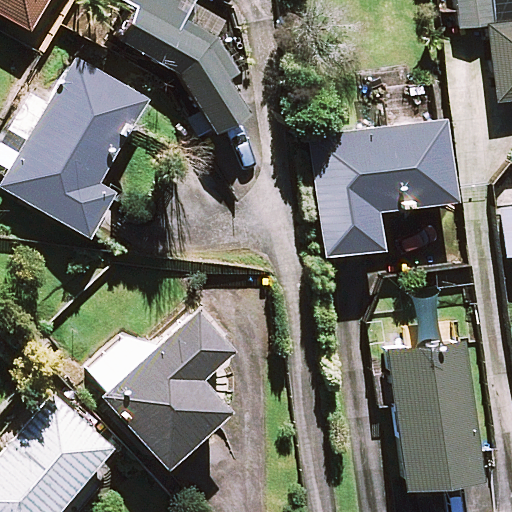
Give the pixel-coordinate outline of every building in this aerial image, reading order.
[(29,0),(0,0),(0,14),(17,23),(29,0)] [(184,0),(102,0),(89,27),(163,65),(204,125),(234,104),(213,73),(226,64),(204,34),(175,19),(184,0)] [(511,0),(451,0),(454,24),(480,22),(489,97),(511,94),(511,0)] [(132,95),(63,56),(0,166),(0,187),(75,230),(100,186),(85,177),(132,95)] [(443,197),(435,117),(301,131),(313,250),(369,244),(365,205),(443,197)] [(511,204),(494,207),(500,257),(511,255),(511,204)] [(468,473),(448,295),(406,300),(410,341),(375,345),(390,481),(468,473)] [(188,307),(96,389),(120,416),(116,420),(151,460),(216,403),(190,373),(222,345),(188,307)] [(102,445),(42,391),(0,437),(0,511),(46,511),(44,509),(102,445)]
